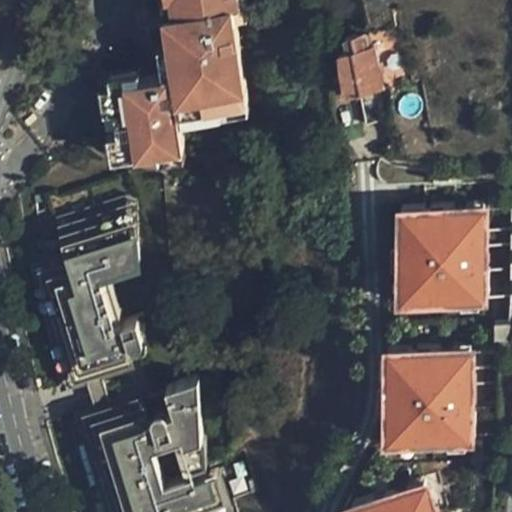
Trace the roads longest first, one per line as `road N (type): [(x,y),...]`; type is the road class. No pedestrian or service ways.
road 1 (unknown): [(334,511),(336,485),(381,397),(367,159)]
road 2 (residential): [(0,184),(43,130),(100,0)]
road 3 (tertiary): [(39,511),(0,361)]
